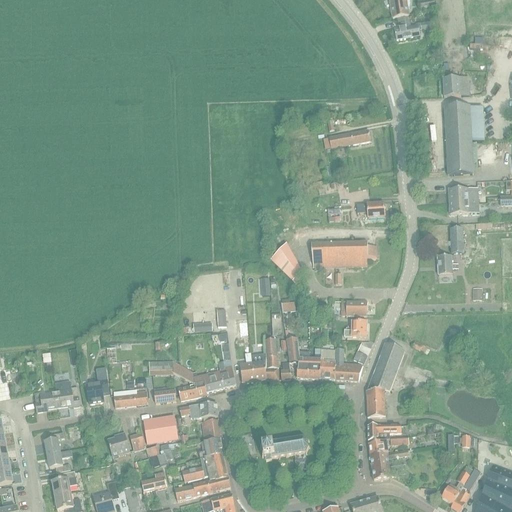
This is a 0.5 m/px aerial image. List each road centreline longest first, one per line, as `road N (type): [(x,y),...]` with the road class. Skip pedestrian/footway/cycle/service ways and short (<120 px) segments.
road 1 (tertiary): [(352,399),(407,272),(411,234),(395,85),(342,0)]
road 2 (residential): [(22,427),(230,402)]
road 3 (track): [(507,440),(429,418),(353,424)]
road 4 (tertiary): [(352,399),(275,391),(230,402)]
